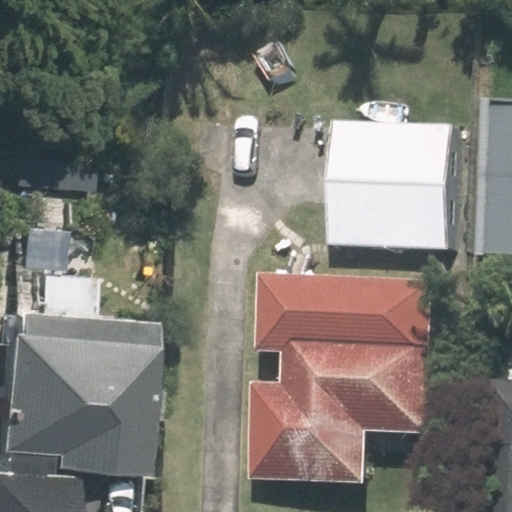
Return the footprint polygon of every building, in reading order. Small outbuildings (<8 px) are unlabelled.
[(137,114),(139,63),(103,62),(101,112),(137,114)] [(511,103),(501,103),(493,257),(511,257),(511,103)] [(333,244),(454,249),(459,128),(339,122),(333,244)] [(91,304),(91,270),(36,268),(35,302),(5,301),(5,322),(0,321),(0,441),(0,442),(0,456),(0,511),(64,511),(66,468),(44,468),(44,457),(125,462),(131,307),(91,304)] [(258,384),(254,480),(372,486),(374,431),(436,433),(442,284),(268,277),(265,352),(291,354),(289,386),(258,384)] [(511,511),(511,383),(496,383),(490,511),(511,511)]
